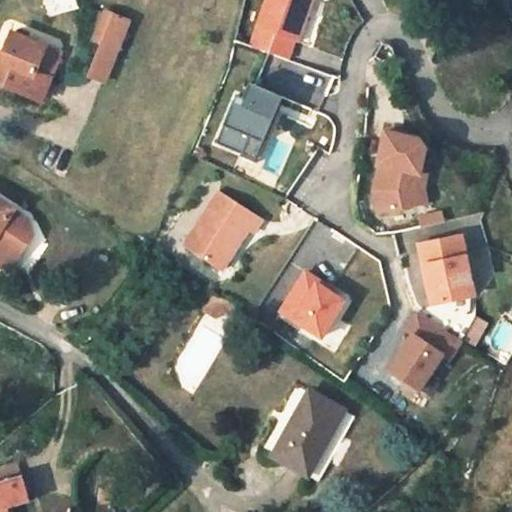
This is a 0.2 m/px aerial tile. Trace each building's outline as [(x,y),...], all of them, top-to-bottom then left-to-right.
[(311,0),(264,0),(255,27),(297,42),(311,0)] [(127,21),(104,11),(92,39),(99,42),(115,48),(127,21)] [(39,69),(49,49),(15,33),(0,64),(0,80),(42,99),(52,75),(39,69)] [(99,42),(86,74),(102,81),(115,48),(99,42)] [(39,69),(52,75),(62,55),(49,49),(39,69)] [(273,94),(246,83),(240,97),(234,95),(213,143),(239,154),(247,136),(260,142),(273,111),(266,108),(273,94)] [(273,111),(280,97),(273,94),(266,108),(273,111)] [(422,141),(388,133),(380,166),(382,166),(387,167),(385,175),(380,174),(376,193),(381,214),(415,206),(412,193),(425,189),(429,175),(422,174),(427,149),(422,141)] [(253,160),(260,142),(247,136),(239,154),(253,160)] [(429,203),(425,189),(412,193),(415,206),(429,203)] [(260,219),(216,190),(181,246),(215,268),(229,247),(233,249),(246,229),(251,233),(260,219)] [(24,213),(0,200),(0,261),(9,267),(16,255),(33,252),(40,239),(37,227),(22,217),(24,213)] [(425,225),(449,218),(445,206),(422,213),(425,225)] [(465,237),(423,246),(433,292),(445,289),(448,302),(477,296),(465,237)] [(229,247),(215,268),(220,271),(233,249),(229,247)] [(322,283),(308,274),(284,313),(325,339),(348,302),(332,292),(321,286),(322,283)] [(321,286),(332,292),(333,290),(322,283),(321,286)] [(448,302),(445,289),(433,292),(435,305),(448,302)] [(229,307),(214,299),(203,316),(218,324),(229,307)] [(464,342),(421,314),(409,332),(415,336),(392,372),(422,392),(446,356),(452,361),(464,342)] [(303,398),(259,456),(291,482),(334,422),(303,398)] [(100,474),(98,502),(115,504),(117,476),(100,474)] [(30,506),(24,482),(0,488),(0,511),(9,511),(30,506)]
